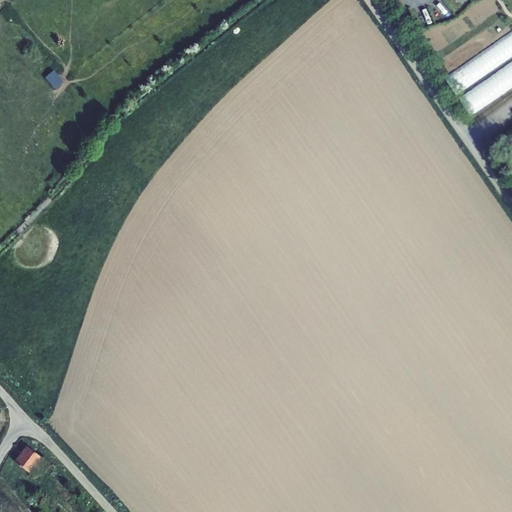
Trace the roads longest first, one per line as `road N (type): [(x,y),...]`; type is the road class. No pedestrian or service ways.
road 1 (residential): [(511,203),(369,0)]
road 2 (unclassified): [(27,421),(111,511)]
